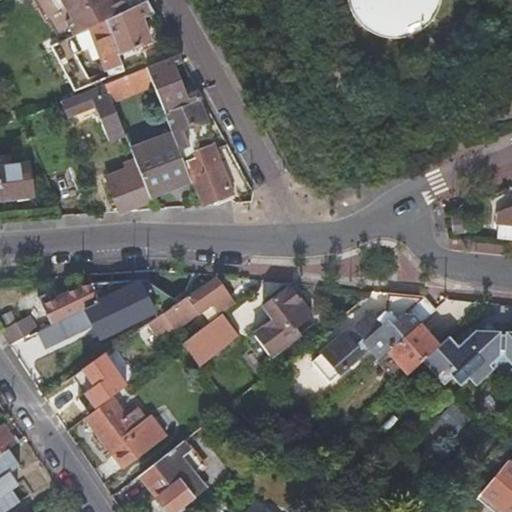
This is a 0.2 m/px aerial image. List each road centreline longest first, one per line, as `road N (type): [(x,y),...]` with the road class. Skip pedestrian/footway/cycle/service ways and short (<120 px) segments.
road 1 (residential): [(0,247),(130,238),(303,241)]
road 2 (residential): [(173,0),(303,241)]
road 3 (residential): [(100,511),(0,370)]
road 4 (residential): [(401,206),(439,261),(511,274)]
road 5 (residential): [(511,149),(437,180),(401,206)]
